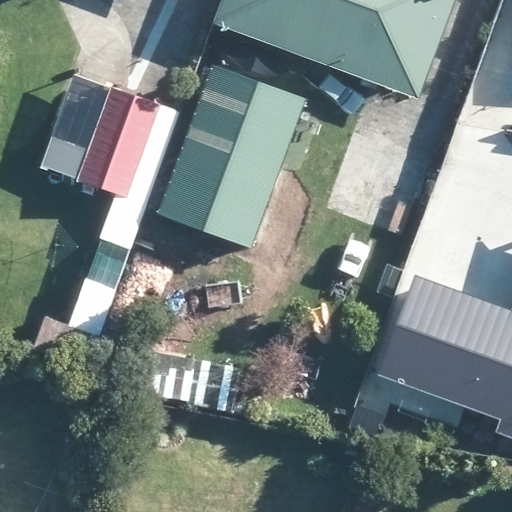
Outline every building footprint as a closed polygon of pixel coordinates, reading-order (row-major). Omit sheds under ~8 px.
[(221,0),(212,25),(368,83),(416,101),(454,0),(221,0)] [(308,95),(216,63),(162,216),(255,249),(308,95)] [(144,204),(176,112),(109,88),(87,150),(77,181),(144,204)] [(430,159),(354,131),(346,128),(317,208),(401,239),(430,159)] [(89,335),(44,318),(33,347),(78,366),(89,335)] [(215,462),(226,425),(199,417),(188,454),(215,462)]
